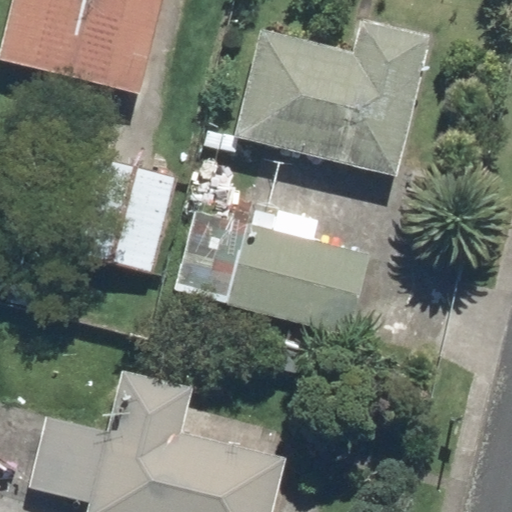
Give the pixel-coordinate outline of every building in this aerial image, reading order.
[(13,0),(0,53),(0,59),(139,93),(162,0),(13,0)] [(259,31),(233,136),(397,176),(431,36),(360,19),(351,53),(259,31)] [(70,254),(150,273),(174,175),(95,155),(70,254)] [(194,213),(175,290),(350,333),(369,256),(194,213)] [(89,502),(86,511),(271,511),(285,459),(180,433),(191,389),(122,371),(107,431),(46,416),(28,487),(89,502)]
